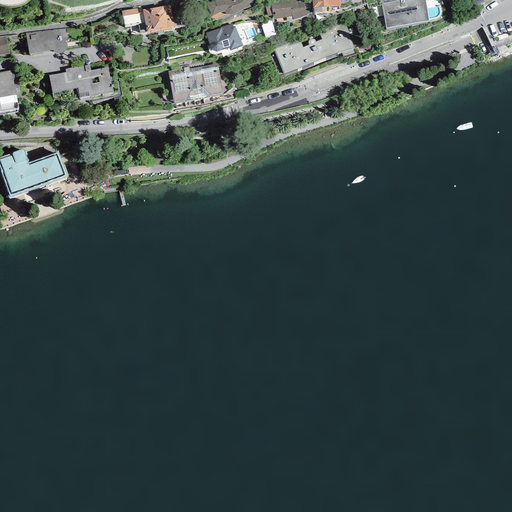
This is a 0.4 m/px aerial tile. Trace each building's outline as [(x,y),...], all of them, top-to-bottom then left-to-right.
[(216,0),(215,0),(206,4),(211,16),(221,12),(224,12),(226,14),(228,15),(230,15),(232,15),(234,15),(242,10),(251,7),(247,0),(216,0)] [(303,0),(291,0),(271,3),(271,5),(265,6),(268,17),(272,15),(273,20),(292,16),(293,20),(307,15),(303,0)] [(339,0),(312,0),(312,8),(314,8),(314,13),(331,12),(339,10),(339,6),(340,6),(339,0)] [(429,21),(425,0),(413,0),(411,1),(408,1),(408,0),(403,0),(381,4),(386,29),(429,21)] [(170,4),(143,9),(147,32),(150,31),(151,33),(171,30),(170,27),(174,27),(170,4)] [(288,43),(273,49),(284,74),(354,47),(343,21),(333,25),(334,27),(319,33),(322,39),(315,42),(314,41),(314,39),(312,39),(309,40),(308,41),(308,43),(309,44),(302,48),(300,41),(289,45),(288,43)] [(220,29),(205,33),(211,50),(217,52),(229,48),(230,51),(243,46),(235,26),(233,27),(232,23),(219,27),(220,29)] [(77,27),(25,33),(29,54),(53,51),(55,52),(57,53),(59,54),(62,53),(64,51),(65,50),(66,48),(67,45),(66,42),(79,41),(77,27)] [(0,55),(9,54),(6,37),(0,37),(0,55)] [(66,72),(49,76),(54,100),(79,95),(79,98),(113,92),(108,67),(91,70),(89,64),(65,69),(66,72)] [(179,69),(168,71),(174,104),(223,95),(217,64),(190,69),(189,65),(178,67),(179,69)] [(11,70),(0,72),(0,115),(17,112),(17,109),(18,109),(11,70)] [(22,152),(0,160),(0,182),(7,201),(66,180),(57,155),(27,166),(22,152)]
